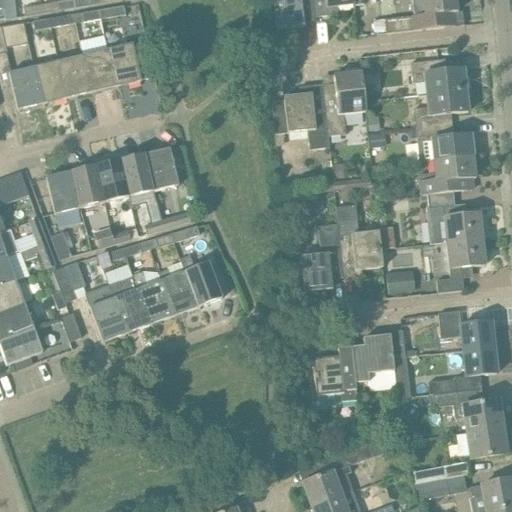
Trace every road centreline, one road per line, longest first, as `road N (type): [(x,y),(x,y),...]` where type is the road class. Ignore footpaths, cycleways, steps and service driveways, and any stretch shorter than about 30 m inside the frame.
road 1 (residential): [(0,414),(256,314)]
road 2 (residential): [(278,55),(506,32)]
road 3 (residential): [(0,158),(180,119)]
road 4 (residential): [(348,311),(511,293)]
